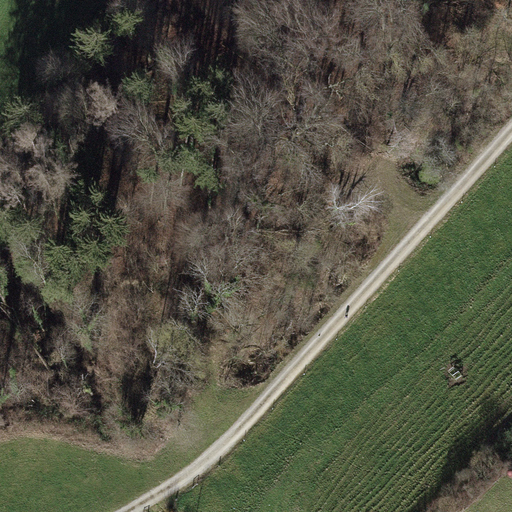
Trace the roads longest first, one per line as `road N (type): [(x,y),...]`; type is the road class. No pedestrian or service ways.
road 1 (track): [(511,131),(198,467),(126,511)]
road 2 (track): [(0,158),(160,0)]
